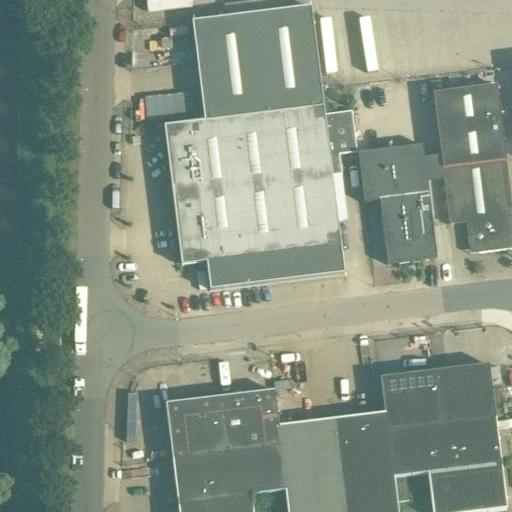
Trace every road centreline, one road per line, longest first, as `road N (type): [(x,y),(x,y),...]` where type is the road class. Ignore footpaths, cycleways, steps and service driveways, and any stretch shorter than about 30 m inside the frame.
road 1 (unclassified): [(511,294),(167,335),(87,333)]
road 2 (unclassified): [(87,333),(97,0)]
road 3 (unclassified): [(84,511),(87,333)]
